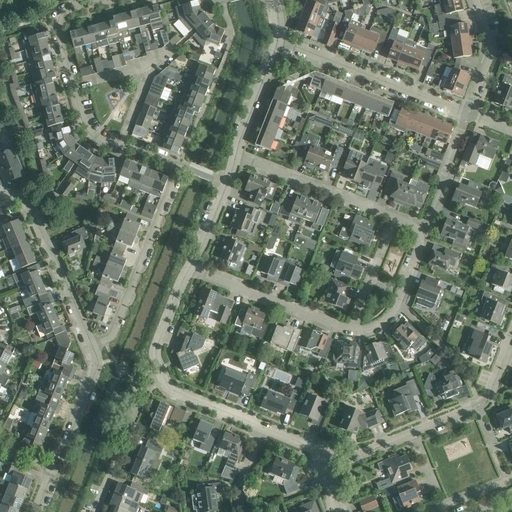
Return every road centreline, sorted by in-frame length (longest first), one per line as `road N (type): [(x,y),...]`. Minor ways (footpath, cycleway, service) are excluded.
road 1 (residential): [(190,265),(338,327),(365,330),(397,303),(418,233)]
road 2 (unclassified): [(86,343),(115,323),(179,166)]
road 3 (residential): [(467,114),(277,39)]
road 4 (unclassified): [(418,233),(235,155)]
road 5 (residential): [(86,343),(28,200),(16,193)]
road 6 (unclassified): [(120,147),(151,67),(72,85)]
road 7 (residential): [(94,511),(141,383),(158,367)]
road 8 (residential): [(53,470),(95,363),(86,343)]
road 9 (residential): [(418,233),(467,114)]
road 10 (unclassified): [(263,428),(173,389),(158,367)]
road 11 (unclassified): [(235,155),(277,39)]
road 12 (residential): [(467,114),(491,46),(475,0)]
